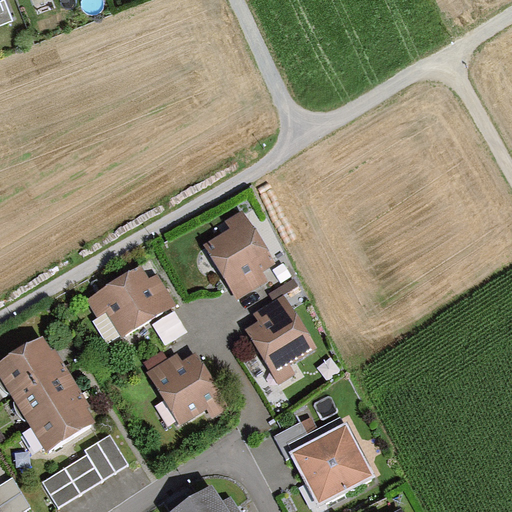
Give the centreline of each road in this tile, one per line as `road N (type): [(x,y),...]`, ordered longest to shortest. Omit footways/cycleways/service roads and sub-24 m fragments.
road 1 (track): [(299,143),(0,323)]
road 2 (residential): [(119,511),(205,453),(235,457),(265,511)]
road 3 (track): [(299,143),(446,58)]
road 4 (track): [(236,0),(299,143)]
road 5 (track): [(446,58),(511,175)]
